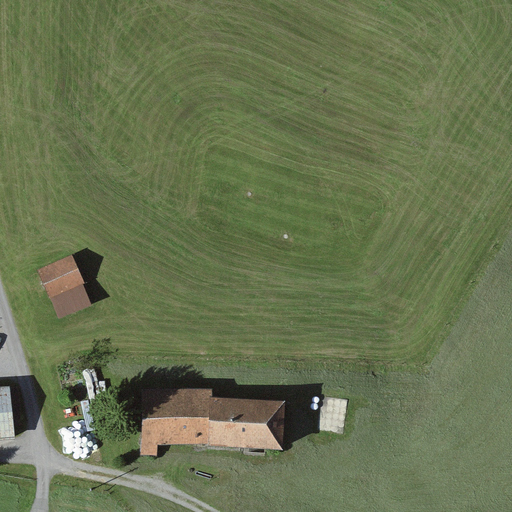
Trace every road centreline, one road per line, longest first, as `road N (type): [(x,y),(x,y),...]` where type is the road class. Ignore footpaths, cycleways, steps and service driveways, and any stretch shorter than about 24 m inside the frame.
road 1 (track): [(0,290),(46,463),(43,511)]
road 2 (track): [(46,463),(162,491),(201,511)]
